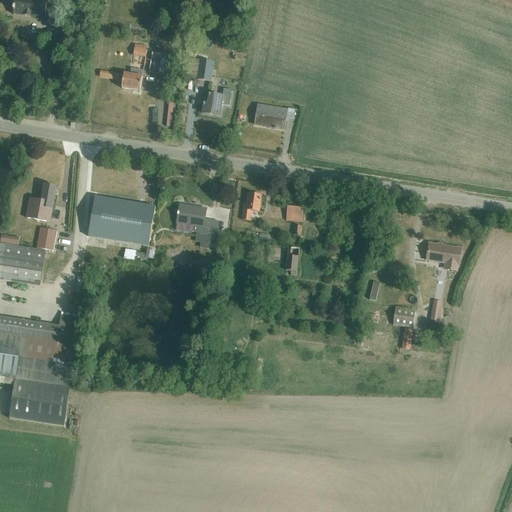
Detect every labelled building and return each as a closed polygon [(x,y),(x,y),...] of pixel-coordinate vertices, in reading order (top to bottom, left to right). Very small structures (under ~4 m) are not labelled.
[(15,0),(13,14),(45,19),(48,0),(15,0)] [(134,50),(133,56),(146,58),(146,52),(147,47),(135,45),(134,50)] [(149,73),(159,75),(162,55),(152,53),(149,73)] [(197,80),(199,61),(190,60),(189,79),(197,80)] [(197,80),(211,83),(214,63),(200,61),(197,80)] [(140,92),(143,71),(131,69),(130,76),(124,75),(122,89),(140,92)] [(204,104),(202,114),(220,117),(222,106),(230,107),(232,91),(224,90),(223,97),(209,95),(208,105),(204,104)] [(255,125),(285,130),(288,111),(258,106),(255,125)] [(42,202),(30,200),(27,219),(50,223),(50,222),(49,222),(49,223),(46,222),(47,219),(50,220),(56,188),(45,185),(42,202)] [(245,205),(242,221),(250,222),(251,212),(259,213),(262,196),(260,196),(259,195),(255,194),(254,195),(248,194),(247,205),(245,205)] [(96,198),(89,238),(149,247),(155,208),(96,198)] [(192,233),(209,235),(211,223),(204,222),(206,210),(180,206),(178,213),(177,216),(178,216),(176,231),(192,233)] [(303,209),(287,207),(286,221),(304,223),(305,216),(303,216),(303,209)] [(302,227),(295,226),(294,236),(301,236),(302,227)] [(53,252),(57,232),(40,229),(36,249),(53,252)] [(0,244),(0,276),(41,283),(46,252),(0,244)] [(458,266),(461,249),(429,244),(427,260),(446,264),(445,269),(457,271),(457,265),(458,266)] [(285,275),(296,277),(299,249),(288,248),(285,275)] [(126,250),(124,260),(134,261),(135,257),(137,257),(140,258),(140,260),(146,261),(147,259),(153,260),(155,250),(147,249),(147,254),(135,253),(136,252),(126,250)] [(443,302),(433,300),(429,324),(439,326),(443,302)] [(396,308),(393,326),(413,329),(416,312),(396,308)] [(71,382),(80,319),(61,316),(59,327),(0,318),(0,377),(16,380),(10,419),(64,428),(71,382)] [(402,350),(409,351),(412,331),(405,330),(402,350)]
